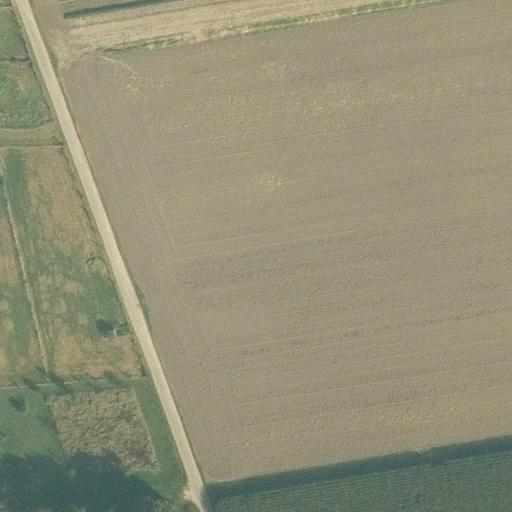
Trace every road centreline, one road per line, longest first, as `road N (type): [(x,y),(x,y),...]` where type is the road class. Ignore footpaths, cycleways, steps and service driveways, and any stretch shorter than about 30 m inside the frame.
road 1 (track): [(20,0),(203,511)]
road 2 (track): [(198,498),(0,500)]
